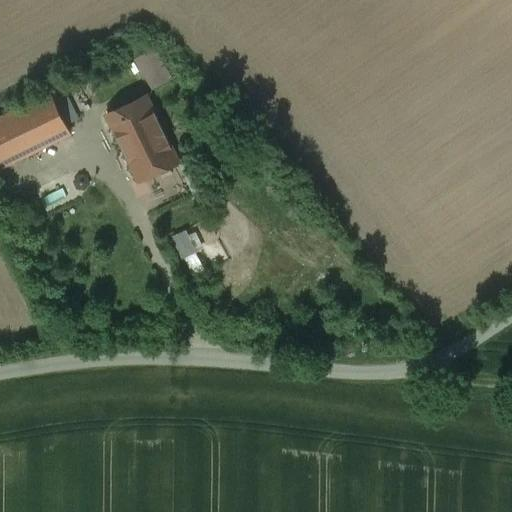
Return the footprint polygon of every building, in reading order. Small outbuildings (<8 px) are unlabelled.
[(164,61),(142,71),(151,91),(173,81),(164,61)] [(54,91),(58,100),(68,96),(64,86),(54,91)] [(58,100),(54,91),(0,116),(0,168),(74,133),(58,100)] [(147,97),(108,115),(136,175),(175,156),(147,97)] [(202,219),(174,233),(194,274),(222,260),(202,219)] [(258,248),(250,248),(250,254),(248,254),(249,266),(267,265),(266,252),(258,252),(258,248)]
